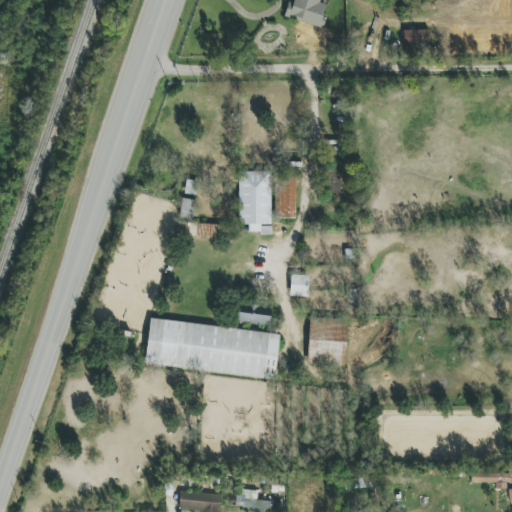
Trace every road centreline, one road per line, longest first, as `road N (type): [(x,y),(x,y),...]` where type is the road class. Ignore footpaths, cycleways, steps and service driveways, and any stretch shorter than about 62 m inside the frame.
road 1 (primary): [(0,504),(175,0)]
road 2 (residential): [(511,71),(166,68),(148,80)]
